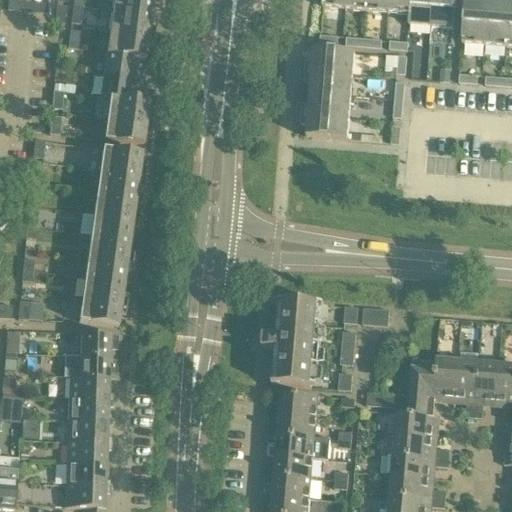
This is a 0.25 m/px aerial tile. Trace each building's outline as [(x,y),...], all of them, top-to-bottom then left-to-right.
[(82,9),(83,0),(74,0),(73,8),(82,9)] [(158,8),(158,0),(113,0),(111,14),(151,19),(152,7),(158,8)] [(343,13),(343,0),(322,0),(321,11),(343,13)] [(365,14),(366,0),(343,0),(343,13),(365,14)] [(388,16),(389,0),(366,0),(365,14),(388,16)] [(410,0),(389,0),(388,16),(408,18),(409,18),(410,0)] [(430,29),(432,0),(410,0),(409,18),(408,18),(408,28),(430,29)] [(432,0),(430,29),(453,31),(455,0),(432,0)] [(484,49),(488,0),(476,0),(476,8),(464,6),(460,47),(484,49)] [(505,50),(508,10),(497,9),(497,0),(488,0),(484,49),(505,50)] [(15,13),(16,3),(7,2),(6,13),(15,13)] [(24,14),(25,4),(16,3),(15,13),(24,14)] [(33,15),(34,5),(25,4),(24,14),(33,15)] [(43,6),(34,5),(33,15),(42,16),(43,6)] [(56,8),(55,17),(65,18),(66,9),(56,8)] [(81,17),(82,9),(73,8),(72,16),(81,17)] [(149,31),(151,19),(111,14),(108,35),(153,41),(154,32),(149,31)] [(80,26),(81,17),(72,16),(71,25),(80,26)] [(64,26),(65,18),(55,17),(54,25),(64,26)] [(70,33),(69,42),(78,43),(79,34),(70,33)] [(152,51),(153,41),(108,35),(105,58),(145,63),(147,50),(152,51)] [(327,47),(328,40),(319,39),(318,47),(327,47)] [(337,41),(328,40),(327,47),(336,48),(337,41)] [(353,50),(354,42),(346,41),(345,49),(353,50)] [(77,52),(78,43),(69,42),(68,51),(77,52)] [(362,51),(363,43),(354,42),(353,50),(362,51)] [(371,51),(372,43),(363,43),(362,51),(371,51)] [(381,44),(372,43),(371,51),(380,52),(381,44)] [(398,53),(398,45),(389,45),(389,53),(398,53)] [(407,46),(398,45),(398,53),(406,54),(407,46)] [(300,67),(299,75),(352,79),(354,56),(313,52),(312,65),(304,64),(304,67),(300,67)] [(143,76),(145,63),(105,58),(102,78),(145,84),(146,77),(143,76)] [(414,58),(412,81),(424,82),(426,58),(414,58)] [(397,60),(396,68),(405,69),(406,60),(397,60)] [(404,77),(405,69),(396,68),(395,77),(404,77)] [(350,99),(352,79),(299,75),(298,83),(298,84),(310,85),(309,96),(350,99)] [(448,86),(449,75),(441,75),(440,86),(448,86)] [(144,90),(145,84),(102,78),(99,100),(109,101),(109,99),(139,103),(141,89),(144,90)] [(466,88),(467,79),(458,78),(457,87),(466,88)] [(475,79),(467,79),(466,88),(475,89),(475,79)] [(493,90),(494,81),(485,80),(484,89),(493,90)] [(502,91),(502,81),(494,81),(493,90),(502,91)] [(510,91),(511,82),(502,81),(502,91),(510,91)] [(395,86),(394,94),(403,95),(404,86),(395,86)] [(52,94),(52,102),(62,103),(62,94),(52,94)] [(402,104),(403,95),(394,94),(393,103),(402,104)] [(349,119),(350,99),(309,96),(308,107),(296,106),(296,108),(296,116),(349,119)] [(149,105),(139,103),(109,99),(109,101),(106,122),(151,128),(152,118),(147,117),(149,105)] [(61,112),(62,103),(52,102),(51,111),(61,112)] [(401,113),(402,104),(393,103),(393,112),(401,113)] [(400,122),(401,113),(393,112),(392,121),(400,122)] [(347,144),(349,119),(296,116),(295,124),(299,124),(299,128),(307,128),(306,140),(347,144)] [(50,119),(50,128),(60,129),(60,120),(50,119)] [(149,137),(151,128),(106,122),(103,145),(142,150),(144,137),(149,137)] [(59,138),(60,129),(50,128),(49,137),(59,138)] [(391,130),(390,139),(399,139),(400,130),(391,130)] [(398,149),(399,139),(390,139),(390,148),(398,149)] [(33,144),(32,152),(42,153),(43,145),(33,144)] [(41,162),(42,153),(32,152),(32,161),(41,162)] [(102,152),(99,173),(144,179),(145,171),(139,171),(141,158),(102,152)] [(31,170),(30,178),(40,179),(40,170),(31,170)] [(143,187),(144,179),(99,173),(96,194),(135,200),(137,186),(143,187)] [(39,188),(40,179),(30,178),(30,187),(39,188)] [(38,197),(39,188),(30,187),(29,196),(38,197)] [(133,214),(135,200),(96,194),(92,218),(137,224),(139,214),(133,214)] [(37,206),(38,197),(29,196),(28,205),(37,206)] [(27,218),(26,230),(35,230),(36,219),(27,218)] [(136,233),(137,224),(92,218),(89,239),(129,244),(131,233),(136,233)] [(34,242),(35,230),(26,230),(25,241),(34,242)] [(127,256),(129,244),(89,239),(87,260),(131,266),(133,257),(127,256)] [(130,276),(131,266),(87,260),(84,282),(123,287),(124,275),(130,276)] [(23,261),(21,274),(31,274),(32,262),(23,261)] [(30,286),(31,274),(21,274),(20,286),(30,286)] [(121,299),(123,287),(84,282),(81,303),(125,309),(126,300),(121,299)] [(124,319),(125,309),(81,303),(78,325),(117,330),(119,318),(124,319)] [(19,304),(18,313),(27,314),(28,305),(19,304)] [(283,321),(282,326),(315,329),(317,307),(278,304),(276,320),(283,321)] [(344,310),(343,318),(355,319),(356,311),(344,310)] [(375,321),(376,312),(363,311),(362,320),(375,321)] [(388,313),(376,312),(375,321),(388,321),(388,313)] [(26,323),(27,314),(18,313),(17,322),(26,323)] [(355,327),(355,319),(343,318),(343,326),(355,327)] [(374,329),(375,321),(362,320),(362,327),(374,329)] [(387,330),(388,321),(375,321),(374,329),(387,330)] [(314,349),(315,329),(282,326),(281,341),(262,339),(261,345),(314,349)] [(8,332),(8,353),(19,353),(19,332),(8,332)] [(342,335),(341,343),(353,344),(354,336),(342,335)] [(80,337),(79,361),(123,362),(123,354),(119,354),(120,339),(80,337)] [(353,352),(353,344),(341,343),(341,351),(353,352)] [(312,370),(314,349),(261,345),(261,351),(280,353),(279,367),(312,370)] [(352,360),(353,352),(341,351),(340,359),(352,360)] [(352,368),(352,360),(340,359),(339,367),(352,368)] [(122,368),(123,362),(79,361),(78,381),(68,380),(68,381),(108,383),(118,383),(119,368),(122,368)] [(436,364),(412,362),(407,418),(433,420),(434,405),(438,362),(436,362),(436,364)] [(455,401),(458,364),(438,362),(434,405),(442,406),(443,400),(455,401)] [(474,422),(479,366),(458,364),(455,401),(467,402),(466,421),(474,422)] [(495,405),(498,367),(479,366),(474,422),(483,422),(484,404),(495,405)] [(310,391),(312,370),(279,367),(278,372),(272,371),(271,387),(310,391)] [(511,412),(511,368),(498,367),(495,405),(508,406),(507,412),(511,412)] [(339,376),(338,384),(350,386),(351,377),(339,376)] [(108,398),(108,383),(68,381),(68,403),(111,405),(111,398),(108,398)] [(350,394),(350,386),(338,384),(337,393),(350,394)] [(280,406),(279,417),(315,420),(317,399),(270,395),(270,405),(280,406)] [(374,409),(375,397),(367,396),(366,409),(374,409)] [(382,410),(383,397),(375,397),(374,409),(382,410)] [(390,411),(391,398),(383,397),(382,410),(390,411)] [(399,399),(391,398),(390,411),(398,411),(399,399)] [(22,403),(7,401),(6,412),(21,414),(22,403)] [(354,402),(342,401),(341,410),(353,411),(354,402)] [(111,411),(111,405),(68,403),(67,424),(107,426),(107,411),(111,411)] [(313,441),(315,420),(279,417),(278,430),(268,429),(267,437),(313,441)] [(396,417),(394,437),(431,440),(432,428),(439,429),(439,420),(433,420),(407,418),(396,417)] [(106,441),(107,426),(67,424),(66,446),(109,448),(110,441),(106,441)] [(338,435),(337,443),(350,444),(351,436),(338,435)] [(312,461),(313,441),(267,437),(266,446),(276,447),(275,458),(312,461)] [(430,452),(431,440),(394,437),(392,457),(448,462),(449,454),(430,452)] [(350,453),(350,444),(337,443),(337,451),(350,453)] [(109,454),(109,448),(66,446),(65,468),(105,469),(106,454),(109,454)] [(511,469),(511,447),(511,448),(511,460),(504,459),(503,468),(511,469)] [(447,470),(448,462),(392,457),(391,478),(427,481),(428,468),(447,470)] [(310,482),(312,461),(275,458),(274,470),(264,469),(263,478),(310,482)] [(0,511),(12,511),(13,508),(17,462),(0,460),(0,511)] [(105,484),(105,469),(65,468),(65,490),(108,492),(108,484),(105,484)] [(334,476),(334,484),(347,485),(347,477),(334,476)] [(308,502),(310,482),(263,478),(263,486),(273,487),(272,500),(308,502)] [(426,492),(427,481),(391,478),(389,498),(445,503),(445,494),(426,492)] [(346,493),(347,485),(334,484),(333,492),(346,493)] [(107,498),(108,492),(65,490),(64,511),(69,511),(103,511),(104,498),(107,498)] [(444,511),(445,503),(389,498),(387,511),(424,511),(425,509),(444,511)] [(307,511),(308,502),(272,500),(271,511),(261,510),(260,511),(307,511)]
